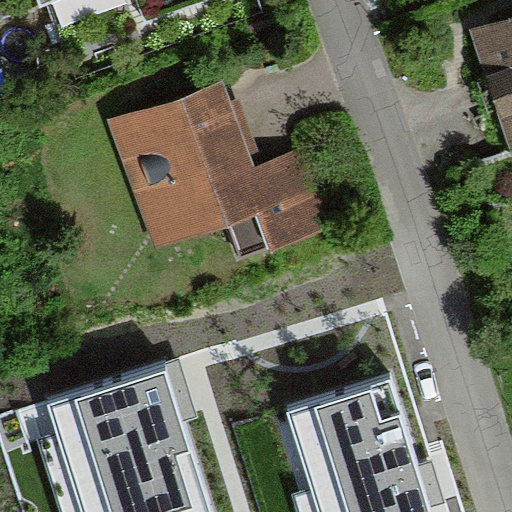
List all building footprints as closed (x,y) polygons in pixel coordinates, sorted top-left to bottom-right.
[(69,49),(208,0),(0,0),(0,21),(53,3),(69,49)] [(511,153),(511,20),(473,33),(511,153)] [(246,262),(334,233),(307,151),(257,168),(237,110),(227,82),(113,121),(156,246),(232,220),(246,262)] [(166,366),(48,404),(55,426),(32,433),(57,511),(213,511),(181,411),(166,366)] [(301,511),(431,511),(426,494),(391,383),(290,412),(316,486),(296,494),(301,511)]
